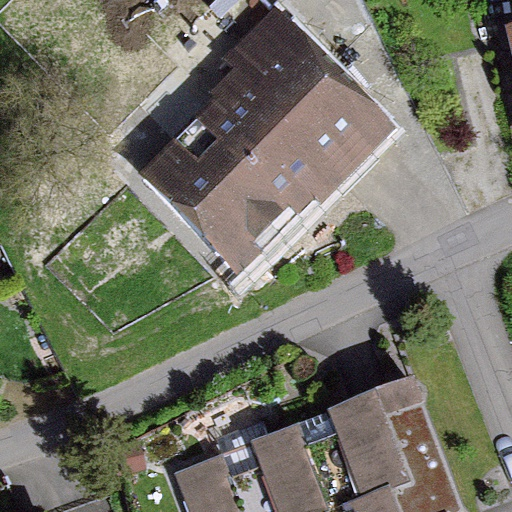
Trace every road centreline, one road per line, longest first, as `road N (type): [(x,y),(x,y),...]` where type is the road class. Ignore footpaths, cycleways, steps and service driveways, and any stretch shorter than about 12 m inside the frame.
road 1 (residential): [(0,452),(459,253)]
road 2 (residential): [(459,253),(511,396)]
